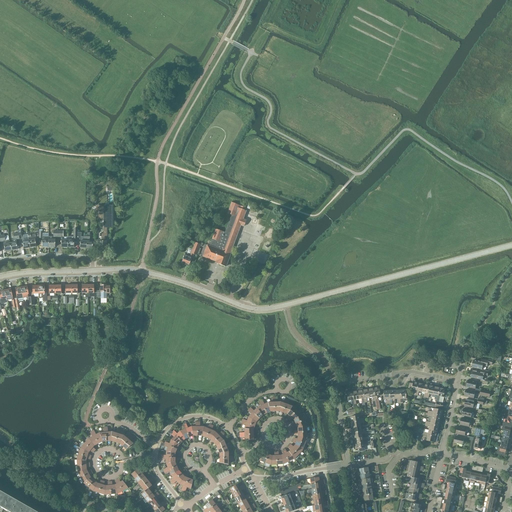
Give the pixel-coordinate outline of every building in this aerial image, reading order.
[(216,261),(216,263),(226,267),(241,226),(244,227),(246,220),(243,219),(246,211),(244,210),(245,208),(230,202),(226,214),(230,216),(229,220),(230,221),(227,226),(224,232),(215,229),(208,246),(207,245),(203,256),(216,261)] [(106,249),(106,241),(105,241),(105,236),(107,236),(107,227),(112,227),(112,217),(112,215),(113,215),(113,207),(107,207),(107,208),(105,208),(105,207),(99,207),(99,214),(100,214),(100,217),(105,217),(105,219),(104,219),(104,227),(105,227),(105,228),(104,228),(104,231),(103,231),(103,234),(103,236),(102,236),(102,241),(100,241),(100,249),(106,249)] [(67,240),(67,247),(74,247),(74,240),(77,240),(77,232),(77,229),(74,229),(74,237),(67,237),(67,240)] [(30,248),(36,247),(35,239),(32,240),(32,239),(36,238),(35,234),(31,235),(31,234),(28,235),(30,248)] [(10,243),(9,240),(5,241),(4,235),(0,235),(0,240),(0,242),(3,241),(5,252),(11,251),(10,243)] [(193,254),(196,255),(200,244),(195,242),(189,258),(184,256),(181,263),(189,266),(191,258),(193,254)] [(97,293),(94,293),(94,285),(88,285),(88,293),(88,296),(88,297),(94,297),(94,300),(95,300),(97,300),(97,298),(97,293)] [(106,286),(106,285),(100,285),(100,292),(97,292),(97,293),(97,298),(101,298),(101,299),(106,298),(106,293),(110,293),(110,286),(106,286)] [(38,286),(39,294),(39,297),(39,298),(41,298),(43,298),(43,302),(44,302),(47,302),(47,296),(47,294),(45,294),(44,286),(38,286)] [(23,300),(21,287),(15,288),(17,299),(15,299),(16,307),(17,311),(19,311),(19,310),(20,309),(18,300),(23,300)] [(472,367),(482,370),(483,366),(487,367),(488,364),(492,365),(493,361),(489,360),(489,361),(481,359),(481,362),(473,360),(472,367)] [(483,370),(482,374),(478,373),(479,369),(474,368),(473,372),(474,372),(474,374),(472,373),(471,374),(470,375),(471,377),(471,378),(482,380),(484,375),(487,376),(488,371),(483,370)] [(408,389),(411,390),(413,392),(413,395),(415,395),(418,383),(414,382),(415,380),(413,380),(412,384),(409,383),(408,389)] [(466,387),(475,389),(477,382),(468,380),(468,381),(466,381),(465,386),(466,386),(466,387)] [(418,392),(421,392),(423,384),(418,383),(415,395),(417,396),(418,392)] [(429,384),(426,398),(428,398),(429,394),(432,395),(434,386),(432,386),(433,384),(429,384)] [(439,386),(436,400),(435,407),(442,408),(443,404),(438,403),(440,396),(443,397),(444,397),(445,397),(445,396),(446,394),(447,394),(444,393),(445,389),(443,388),(443,387),(439,386)] [(466,390),(464,396),(474,398),(475,392),(466,390)] [(352,392),(346,392),(347,397),(346,397),(345,398),(346,402),(347,403),(351,402),(351,405),(354,404),(352,392)] [(279,411),(283,413),(288,400),(286,399),(285,399),(284,403),(280,402),(279,411)] [(266,414),(270,412),(268,402),(264,404),(262,400),(260,401),(266,414)] [(283,413),(287,414),(292,406),(288,405),(290,401),(289,400),(288,400),(283,413)] [(473,408),(474,404),(475,402),(474,401),(466,400),(464,406),(473,408)] [(262,415),(266,414),(260,401),(259,402),(258,402),(260,406),(257,408),(262,415)] [(287,419),(288,420),(296,410),(292,406),(287,414),(289,416),(287,418),(287,419)] [(262,415),(257,408),(254,411),(251,408),(250,408),(249,409),(259,419),(262,415)] [(259,419),(249,409),(248,410),(248,411),(251,414),(248,417),(256,422),(259,419)] [(462,415),(471,417),(473,418),(474,413),(474,411),(463,409),(463,410),(462,410),(461,414),(462,414),(462,415)] [(292,419),(293,420),(301,415),(296,410),(288,420),(289,421),(290,421),(292,419)] [(291,424),(292,426),(304,420),(306,419),(304,413),(301,415),(293,420),(294,422),(292,423),(291,424)] [(439,421),(439,420),(441,420),(442,417),(440,416),(428,413),(427,416),(429,416),(428,419),(439,421)] [(505,414),(503,422),(511,424),(511,415),(508,415),(508,414),(505,414)] [(256,422),(248,417),(247,421),(243,419),(242,420),(242,421),(255,426),(256,422)] [(460,425),(469,427),(470,420),(461,418),(460,425)] [(426,421),(425,424),(438,427),(439,427),(440,423),(439,423),(439,421),(428,419),(428,422),(426,421)] [(255,426),(242,421),(241,423),(241,424),(245,425),(244,429),(253,430),(255,426)] [(502,430),(504,431),(510,432),(511,424),(503,422),(502,430)] [(183,430),(180,431),(185,439),(189,437),(184,424),(182,425),(182,426),(183,430)] [(185,424),(184,424),(189,437),(193,436),(191,427),(188,428),(186,424),(185,424)] [(207,428),(204,427),(202,436),(206,438),(211,425),(210,424),(209,425),(207,428)] [(429,427),(428,430),(437,432),(438,427),(425,424),(425,426),(429,427)] [(213,426),(211,425),(206,438),(210,439),(215,432),(212,430),(213,426)] [(456,434),(465,436),(466,429),(457,427),(456,434)] [(112,432),(111,441),(115,442),(119,429),(118,429),(117,429),(116,433),(112,432)] [(119,429),(115,442),(119,444),(124,436),(120,434),(121,430),(119,429)] [(92,437),(88,438),(94,446),(98,444),(92,431),(90,432),(90,433),(92,437)] [(93,431),(92,431),(98,444),(102,442),(99,433),(96,435),(94,431),(93,431)] [(173,431),(172,432),(182,442),(185,439),(180,431),(177,434),(174,431),(173,431)] [(504,431),(502,439),(511,441),(511,436),(511,432),(510,432),(504,431)] [(174,437),(171,440),(179,445),(182,442),(172,432),(171,433),(171,434),(174,437)] [(218,435),(215,432),(210,439),(213,443),(223,433),(222,432),(221,432),(218,435)] [(223,433),(213,443),(216,446),(224,441),(221,438),(224,435),(224,434),(223,433)] [(437,437),(423,434),(422,437),(427,438),(426,441),(436,443),(437,437)] [(122,447),(131,436),(130,435),(129,435),(127,438),(124,436),(119,444),(122,447)] [(131,436),(122,447),(126,450),(133,444),(130,441),(133,438),(133,437),(131,436)] [(454,443),(462,445),(464,439),(455,437),(454,443)] [(88,438),(84,443),(94,451),(95,450),(95,449),(93,447),(94,446),(88,438)] [(474,448),(481,449),(483,440),(479,439),(477,439),(474,448)] [(502,439),(500,447),(507,449),(509,449),(511,441),(502,439)] [(165,442),(164,444),(177,449),(179,445),(171,440),(169,443),(166,442),(165,442)] [(295,443),(295,445),(303,450),(305,444),(293,440),(292,441),(293,442),(295,443)] [(224,441),(216,446),(218,450),(230,445),(230,443),(229,443),(225,444),(224,441)] [(367,442),(354,444),(353,444),(353,448),(355,448),(355,449),(358,449),(359,452),(359,451),(363,451),(364,450),(363,445),(367,444),(367,442)] [(84,443),(80,448),(89,452),(90,451),(92,453),(93,453),(94,451),(84,443)] [(167,448),(166,451),(175,453),(177,449),(164,444),(163,445),(164,446),(167,448)] [(230,445),(218,450),(219,454),(228,452),(227,448),(231,447),(231,446),(230,445)] [(290,445),(289,446),(298,455),(303,450),(295,445),(293,447),(291,445),(290,445)] [(290,450),(289,452),(294,459),(298,455),(289,446),(288,447),(288,448),(290,450)] [(500,447),(498,447),(496,455),(505,457),(507,449),(500,447)] [(80,448),(78,454),(91,458),(91,456),(91,455),(88,455),(89,452),(80,448)] [(259,461),(265,463),(269,451),(267,450),(267,451),(266,453),(264,453),(259,461)] [(285,450),(283,450),(289,462),(294,459),(289,452),(287,452),(285,450)] [(407,466),(423,469),(423,468),(423,467),(419,466),(419,463),(408,460),(407,466)] [(163,470),(164,471),(177,466),(175,462),(166,464),(167,467),(163,469),(163,470)] [(169,472),(170,475),(178,470),(177,466),(164,471),(164,473),(165,473),(169,472)] [(355,474),(355,475),(369,473),(371,473),(370,467),(359,469),(359,472),(355,473),(355,474)] [(131,474),(134,478),(145,470),(144,469),(143,468),(140,471),(138,469),(131,474)] [(78,472),(80,478),(92,472),(91,470),(90,470),(88,471),(87,470),(78,472)] [(134,478),(138,483),(145,477),(143,475),(146,472),(146,471),(145,470),(134,478)] [(170,482),(171,483),(181,473),(178,470),(170,475),(173,478),(170,481),(170,482)] [(412,478),(420,480),(421,478),(420,477),(416,476),(417,473),(408,471),(407,477),(410,478),(411,478),(412,478)] [(80,478),(83,483),(91,477),(90,475),(92,474),(93,473),(92,472),(80,478)] [(176,481),(179,484),(184,476),(181,473),(171,483),(172,484),(173,484),(176,481)] [(83,483),(88,487),(96,477),(95,476),(94,476),(92,479),(91,477),(83,483)] [(181,490),(183,491),(188,478),(184,476),(179,484),(183,486),(181,489),(181,490)] [(88,487),(93,491),(97,483),(96,482),(98,479),(97,478),(96,477),(88,487)] [(147,480),(145,477),(138,483),(141,487),(152,478),(151,477),(150,477),(147,480)] [(141,487),(144,491),(145,491),(152,485),(150,483),(153,480),(152,478),(141,487)] [(188,478),(183,491),(184,492),(185,491),(187,487),(191,489),(193,480),(188,478)] [(411,478),(410,478),(408,483),(410,483),(424,486),(424,484),(420,483),(420,480),(412,478),(411,478)] [(118,479),(117,480),(122,491),(128,488),(122,481),(120,482),(119,479),(118,479)] [(93,491),(99,493),(103,481),(101,480),(100,481),(99,484),(97,483),(93,491)] [(116,484),(114,485),(117,494),(122,491),(117,480),(115,480),(115,481),(116,484)] [(232,493),(244,487),(243,485),(242,485),(239,487),(237,484),(229,489),(232,493)] [(141,494),(144,498),(151,493),(149,490),(153,488),(153,487),(152,485),(145,491),(144,491),(141,494)] [(235,498),(242,494),(241,491),(245,489),(245,488),(244,487),(232,493),(235,498)] [(408,494),(421,497),(422,495),(421,494),(417,493),(418,490),(409,488),(408,494)] [(0,504),(13,511),(36,511),(0,491),(0,504)] [(144,498),(148,503),(158,494),(157,493),(156,493),(153,495),(151,493),(144,498)] [(148,503),(151,507),(158,501),(156,499),(159,496),(159,495),(158,494),(148,503)] [(237,503),(249,496),(248,495),(248,494),(244,496),(242,494),(235,498),(237,503)] [(282,496),(280,497),(285,511),(289,511),(295,510),(289,494),(287,494),(284,495),(282,496)] [(237,503),(240,508),(248,503),(246,500),(250,498),(249,496),(237,503)] [(204,511),(215,504),(212,500),(205,505),(207,508),(203,510),(203,511),(204,511)] [(151,507),(154,511),(165,502),(164,501),(163,501),(160,504),(158,501),(151,507)] [(165,502),(154,511),(155,511),(161,511),(165,510),(163,507),(166,504),(165,502)] [(240,508),(242,511),(254,506),(254,504),(253,504),(249,506),(248,503),(240,508)] [(418,511),(420,505),(411,503),(409,511),(418,511)]
